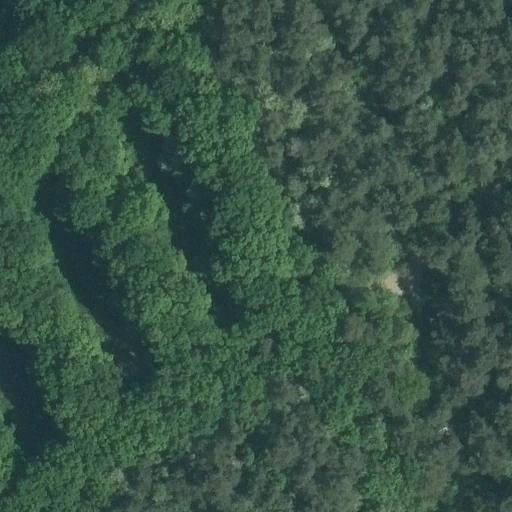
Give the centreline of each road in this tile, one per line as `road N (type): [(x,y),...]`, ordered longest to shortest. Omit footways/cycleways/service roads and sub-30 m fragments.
road 1 (track): [(301,324),(406,511)]
road 2 (residential): [(0,95),(127,0)]
